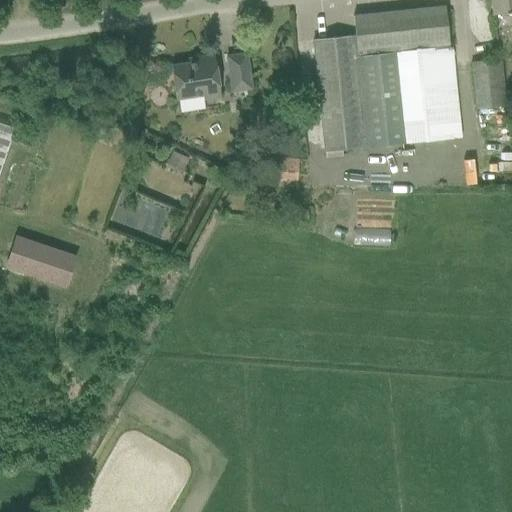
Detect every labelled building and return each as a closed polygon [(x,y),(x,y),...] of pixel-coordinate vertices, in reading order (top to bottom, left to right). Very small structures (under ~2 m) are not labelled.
[(511,0),(491,0),(493,14),(511,12),(511,0)] [(355,36),(357,56),(449,47),(445,7),(353,16),(355,36)] [(357,56),(355,36),(313,40),(324,151),(366,147),(357,56)] [(449,47),(357,56),(366,147),(460,137),(451,47),(449,47)] [(229,56),(234,91),(252,88),(246,53),(229,56)] [(198,62),(171,66),(176,100),(203,95),(204,100),(220,97),(214,55),(197,58),(198,62)] [(488,119),(487,108),(503,107),(506,107),(502,61),(470,63),(471,71),(473,99),(462,100),(463,115),(474,114),(474,109),(475,109),(476,120),(488,119)] [(0,178),(16,125),(0,120),(0,178)] [(167,165),(183,172),(189,159),(173,151),(167,165)] [(261,155),(259,178),(298,182),(300,159),(261,155)] [(6,267),(65,287),(73,262),(15,242),(6,267)]
